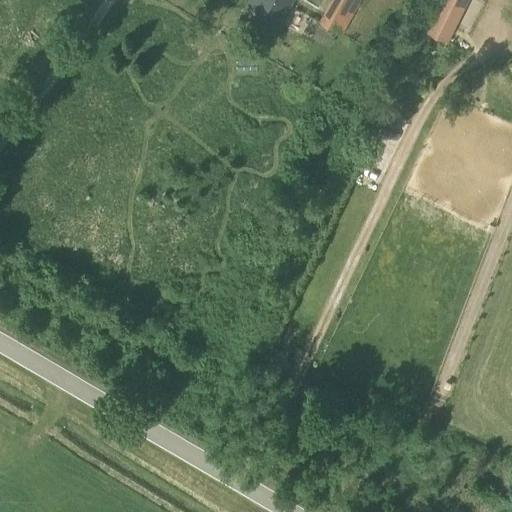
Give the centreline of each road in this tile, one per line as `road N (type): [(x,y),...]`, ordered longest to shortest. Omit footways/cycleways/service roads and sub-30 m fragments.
road 1 (track): [(235,481),(303,374),(424,105),(485,51)]
road 2 (unclassified): [(287,511),(0,343)]
road 3 (track): [(0,143),(108,0)]
